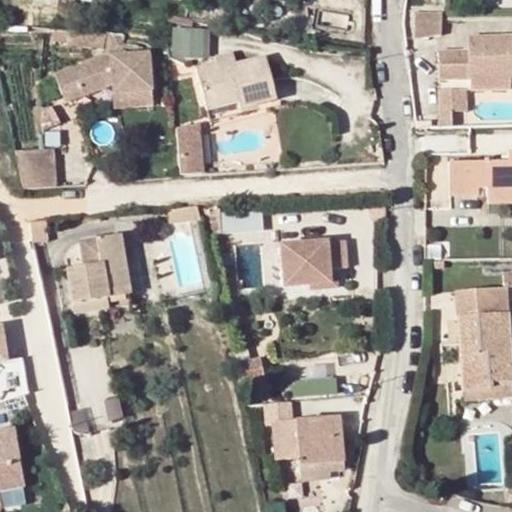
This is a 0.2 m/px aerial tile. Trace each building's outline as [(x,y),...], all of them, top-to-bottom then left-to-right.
[(173,58),(211,58),(211,28),(173,28),(173,58)] [(438,82),(470,81),(470,71),(511,70),(511,43),(511,38),(467,39),(467,52),(437,54),(438,82)] [(106,59),(60,79),(67,97),(81,91),(85,101),(111,90),(111,83),(116,82),(117,89),(118,97),(153,93),(151,55),(106,59)] [(217,60),(218,65),(218,66),(231,64),(232,67),(237,66),(234,56),(217,60)] [(240,104),(242,108),(278,99),(266,58),(237,66),(232,67),(231,64),(218,66),(218,65),(197,70),(208,112),(240,104)] [(511,70),(470,71),(470,81),(511,79),(511,70)] [(72,107),(85,101),(81,91),(67,97),(72,107)] [(438,92),(439,128),(451,127),(451,112),(466,112),(466,91),(438,92)] [(244,114),(242,108),(240,104),(208,112),(211,123),(244,114)] [(201,125),(176,127),(180,175),(205,173),(201,125)] [(483,163),(450,163),(451,198),(478,197),(478,191),(487,190),(487,205),(511,204),(511,153),(507,154),(507,162),(488,162),(489,159),(483,159),(483,163)] [(48,154),(12,154),(21,193),(48,191),(48,154)] [(201,207),(170,210),(170,223),(200,220),(201,207)] [(224,234),(264,231),(263,208),(223,210),(224,234)] [(46,223),(31,223),(33,242),(47,241),(46,223)] [(103,266),(101,266),(84,270),(67,273),(73,303),(106,297),(127,293),(117,238),(98,240),(103,266)] [(80,244),(84,270),(101,266),(96,240),(80,244)] [(329,269),(337,269),(346,268),(344,244),(282,248),(284,286),(303,286),(309,286),(309,281),(329,279),(329,269)] [(337,289),(337,269),(329,269),(329,279),(309,281),(309,286),(303,286),(303,291),(337,289)] [(106,297),(73,303),(75,316),(108,310),(106,297)] [(507,316),(456,319),(461,392),(489,390),(488,383),(511,383),(507,316)] [(260,360),(236,364),(240,387),(244,386),(264,382),(265,382),(260,360)] [(264,382),(244,386),(246,398),(266,394),(264,382)] [(511,399),(511,394),(511,383),(488,383),(489,390),(461,392),(461,402),(511,399)] [(342,421),(314,423),(318,456),(345,451),(342,421)] [(300,459),(301,467),(346,462),(345,451),(318,456),(314,423),(272,426),(275,460),(300,459)] [(0,430),(0,491),(17,489),(10,451),(7,432),(6,430),(0,430)] [(12,431),(7,432),(10,451),(15,450),(12,431)] [(347,472),(346,462),(301,467),(303,482),(331,481),(331,473),(347,472)]
